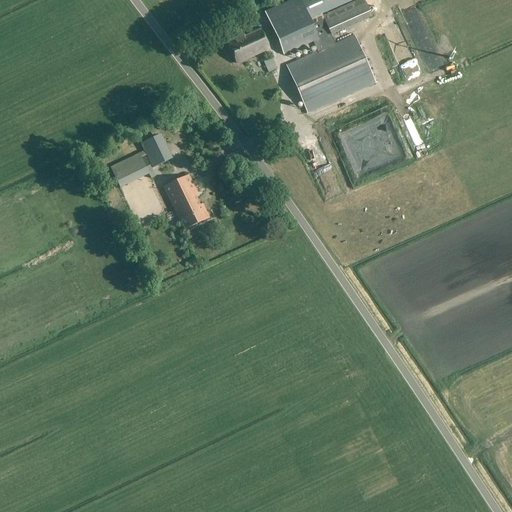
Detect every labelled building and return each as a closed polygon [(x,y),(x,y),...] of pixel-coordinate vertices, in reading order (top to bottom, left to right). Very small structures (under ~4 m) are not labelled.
[(301,0),(293,0),(266,12),(284,55),(313,42),(317,52),(286,66),(306,113),(375,83),(355,36),(334,44),(331,35),(372,17),(364,0),(302,0),(301,0)] [(229,44),(237,63),(270,49),(261,30),(245,37),(244,35),(235,39),(235,41),(229,44)] [(264,74),(275,70),(271,59),(259,64),(264,74)] [(400,156),(386,117),(342,133),(355,171),(400,156)] [(310,154),(307,143),(304,144),(301,134),(298,134),(304,156),(310,154)] [(144,151),(110,167),(119,187),(149,174),(147,171),(168,161),(156,137),(141,144),(144,151)] [(408,145),(411,150),(421,146),(419,140),(408,145)] [(189,176),(164,189),(184,231),(209,219),(203,204),(200,206),(197,198),(199,197),(189,176)]
